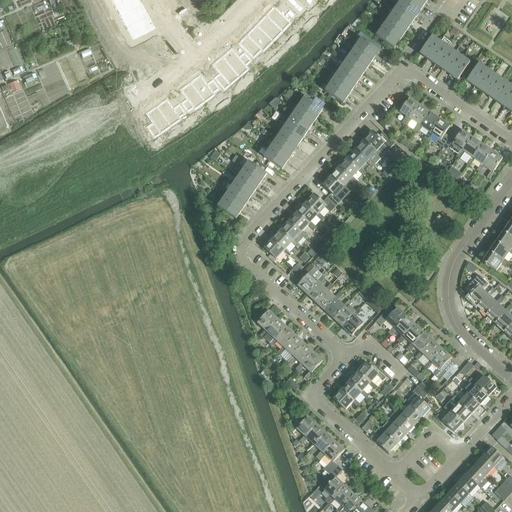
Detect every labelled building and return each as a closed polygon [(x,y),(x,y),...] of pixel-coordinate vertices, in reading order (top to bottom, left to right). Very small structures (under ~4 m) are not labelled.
[(139,0),(125,0),(114,6),(120,17),(143,5),(139,0)] [(297,0),(280,0),(280,1),(289,8),(288,9),(283,13),(291,21),(296,16),(297,16),(298,18),(306,9),(308,11),(308,10),(297,0)] [(297,0),(308,10),(317,1),(316,0),(297,0)] [(401,0),(393,0),(391,3),(397,7),(415,20),(420,12),(402,0),(401,0)] [(402,0),(420,12),(425,5),(417,0),(402,0)] [(143,5),(120,17),(126,28),(149,16),(143,5)] [(99,7),(94,10),(96,15),(102,13),(99,7)] [(274,7),(265,16),(282,32),(291,23),(290,22),(274,7)] [(392,15),(410,27),(415,20),(397,7),(392,15)] [(102,13),(96,15),(99,21),(105,18),(102,13)] [(387,22),(405,34),(410,27),(392,15),(387,22)] [(149,16),(126,28),(133,41),(136,39),(155,29),(149,16)] [(265,16),(256,26),(273,42),(282,32),(265,16)] [(382,29),(399,42),(405,34),(387,22),(382,29)] [(256,26),(246,36),(263,52),(273,42),(256,26)] [(454,28),(450,34),(455,37),(459,32),(454,28)] [(394,49),(399,42),(382,29),(377,37),(394,49)] [(299,30),(295,35),(299,39),(303,35),(299,30)] [(108,31),(102,34),(105,39),(110,36),(108,31)] [(360,33),(352,45),(356,48),(373,60),(379,52),(377,51),(380,47),(364,36),(360,33)] [(110,36),(105,39),(108,45),(113,42),(110,36)] [(246,36),(238,44),(253,59),(261,51),(262,51),(263,52),(246,36)] [(419,55),(427,61),(439,43),(432,38),(419,55)] [(439,43),(427,61),(434,66),(447,48),(439,43)] [(351,55),(368,67),(373,60),(356,48),(351,55)] [(447,48),(434,66),(442,71),(454,53),(447,48)] [(231,49),(221,57),(239,78),(249,70),(246,67),(245,66),(246,66),(251,61),(244,53),(239,57),(239,58),(231,49)] [(454,53),(442,71),(449,76),(461,59),(454,53)] [(346,62),(363,75),(368,67),(351,55),(346,62)] [(221,57),(212,66),(219,74),(219,75),(214,79),(224,91),(239,78),(221,57)] [(461,59),(449,76),(457,82),(469,64),(461,59)] [(264,62),(259,66),(264,70),(268,66),(264,62)] [(340,70),(358,82),(363,75),(346,62),(340,70)] [(466,83),(474,88),(486,71),(479,65),(466,83)] [(335,77),(353,89),(358,82),(340,70),(335,77)] [(486,71),(474,88),(481,93),(494,76),(486,71)] [(200,76),(190,83),(204,103),(215,95),(214,94),(213,93),(214,93),(219,89),(212,81),(207,84),(207,85),(200,76)] [(494,76),(481,93),(489,98),(501,81),(494,76)] [(330,85),(348,97),(353,89),(335,77),(330,85)] [(501,81),(489,98),(496,104),(508,86),(501,81)] [(190,83),(180,91),(186,100),(181,104),(187,113),(192,109),(193,109),(194,110),(204,103),(190,83)] [(343,104),(348,97),(330,85),(325,92),(329,95),(335,99),(343,104)] [(511,88),(508,86),(496,104),(503,109),(511,96),(511,88)] [(511,96),(503,109),(511,114),(511,112),(511,96)] [(299,106),(317,118),(322,111),(304,98),(299,106)] [(166,100),(156,107),(170,127),(180,120),(179,119),(179,118),(180,118),(185,114),(179,105),(174,109),(173,109),(166,100)] [(400,113),(406,117),(402,124),(407,128),(412,121),(410,120),(419,107),(409,100),(405,106),(402,110),(400,113)] [(294,114),(312,126),(317,118),(299,106),(294,114)] [(156,107),(146,114),(152,124),(146,128),(154,139),(170,127),(156,107)] [(410,120),(412,121),(418,126),(414,132),(417,135),(422,128),(420,127),(429,114),(419,107),(410,120)] [(289,121),(307,133),(312,126),(294,114),(289,121)] [(420,127),(422,128),(428,133),(424,139),(427,142),(432,135),(430,134),(439,120),(429,114),(420,127)] [(380,125),(389,133),(393,129),(384,120),(380,125)] [(430,134),(432,135),(438,140),(435,144),(442,149),(449,138),(445,135),(450,128),(439,120),(430,134)] [(284,129),(302,141),(307,133),(289,121),(284,129)] [(279,136),(297,148),(302,141),(284,129),(279,136)] [(373,132),(364,141),(376,153),(377,151),(382,156),(388,150),(389,151),(395,144),(383,133),(378,138),(373,132)] [(449,138),(442,149),(447,152),(449,149),(458,155),(456,158),(459,161),(464,154),(463,153),(472,139),(461,132),(454,142),(449,138)] [(396,139),(402,145),(406,140),(400,135),(396,139)] [(274,143),(292,155),(297,148),(279,136),(274,143)] [(463,153),(464,154),(471,158),(466,165),(469,168),(474,161),(472,160),(482,146),(472,139),(463,153)] [(364,141),(356,150),(368,162),(369,160),(375,166),(381,160),(383,157),(382,156),(377,151),(376,153),(364,141)] [(269,151),(287,163),(292,155),(274,143),(269,151)] [(472,160),(474,161),(480,165),(476,172),(479,174),(484,168),(482,167),(492,153),(482,146),(472,160)] [(356,150),(348,159),(360,170),(361,169),(366,163),(372,169),(375,166),(369,160),(368,162),(356,150)] [(282,171),(287,163),(269,151),(264,159),(282,171)] [(482,167),(484,168),(490,172),(486,179),(489,181),(494,175),(492,174),(502,160),(492,153),(482,167)] [(348,159),(339,168),(351,180),(352,179),(358,172),(364,178),(367,175),(361,169),(360,170),(348,159)] [(243,171),(261,183),(266,175),(248,163),(243,171)] [(339,168),(331,177),(343,189),(344,187),(349,182),(355,187),(358,184),(352,179),(351,180),(339,168)] [(451,168),(446,176),(453,180),(458,172),(451,168)] [(387,169),(382,174),(386,178),(391,173),(387,169)] [(238,178),(256,190),(261,183),(243,171),(238,178)] [(331,177),(322,187),(331,195),(327,199),(336,208),(341,202),(336,196),(341,190),(347,196),(350,193),(344,187),(343,189),(331,177)] [(233,186),(251,198),(256,190),(238,178),(233,186)] [(476,197),(477,197),(480,192),(470,185),(466,190),(476,197)] [(228,193),(246,205),(251,198),(233,186),(228,193)] [(371,188),(366,193),(370,196),(375,191),(371,188)] [(223,201),(241,213),(246,205),(228,193),(223,201)] [(314,195),(306,204),(317,216),(318,214),(324,208),(330,214),(336,208),(327,199),(323,203),(314,195)] [(235,220),(241,213),(223,201),(218,208),(235,220)] [(306,204),(297,213),(309,225),(310,223),(316,218),(322,223),(325,220),(318,214),(317,216),(306,204)] [(297,213),(289,222),(301,234),(302,232),(308,226),(313,232),(316,229),(310,223),(309,225),(297,213)] [(289,222),(280,231),(287,237),(292,243),(294,241),(297,245),(303,239),(305,241),(308,238),(302,232),(301,234),(289,222)] [(511,222),(510,222),(503,232),(511,237),(511,222)] [(280,231),(272,240),(284,251),(285,250),(291,244),(297,250),(299,247),(297,245),(294,241),(292,243),(287,237),(280,231)] [(327,240),(328,241),(333,236),(332,235),(329,232),(324,237),(327,240)] [(511,237),(503,232),(496,242),(510,252),(511,250),(511,248),(511,237)] [(272,240),(264,249),(276,260),(282,253),(288,259),(291,256),(285,250),(284,251),(272,240)] [(319,249),(320,250),(325,245),(324,244),(320,241),(315,246),(319,249)] [(496,242),(489,252),(503,262),(504,260),(509,253),(511,255),(511,250),(510,252),(496,242)] [(307,253),(312,258),(315,254),(311,249),(307,253)] [(496,272),(501,265),(508,269),(511,265),(504,260),(503,262),(489,252),(482,262),(496,272)] [(305,254),(299,260),(304,264),(309,258),(305,254)] [(324,261),(326,258),(321,254),(320,256),(316,260),(320,264),(324,261)] [(290,274),(294,278),(303,269),(298,265),(290,274)] [(311,266),(295,282),(299,285),(297,287),(306,295),(318,283),(317,282),(311,276),(316,271),(313,268),(311,266)] [(333,273),(338,278),(340,277),(342,274),(337,269),(334,271),(333,273)] [(318,283),(306,295),(315,304),(327,292),(325,290),(320,285),(325,279),(322,276),(317,282),(318,283)] [(466,290),(472,296),(468,300),(477,308),(488,296),(487,295),(483,291),(489,285),(479,276),(466,290)] [(327,292),(315,304),(324,312),(336,300),(335,299),(328,293),(334,287),(331,284),(325,290),(327,292)] [(488,296),(477,308),(486,317),(497,304),(496,303),(490,298),(496,291),(493,288),(487,295),(488,296)] [(336,300),(324,312),(333,321),(345,308),(343,307),(338,301),(343,296),(340,293),(335,299),(336,300)] [(361,298),(365,302),(369,298),(365,294),(361,298)] [(497,304),(486,317),(495,325),(506,313),(505,312),(499,306),(505,300),(502,297),(496,303),(497,304)] [(345,308),(333,321),(342,329),(354,317),(353,315),(355,313),(349,307),(352,304),(349,301),(343,307),(345,308)] [(506,313),(495,325),(504,333),(511,324),(511,318),(508,314),(511,310),(511,305),(505,312),(506,313)] [(373,311),(378,315),(382,311),(377,307),(373,311)] [(390,307),(376,323),(381,327),(386,322),(393,328),(388,334),(391,337),(396,331),(394,330),(406,318),(397,309),(394,312),(390,307)] [(354,317),(342,329),(351,337),(354,335),(358,330),(363,325),(356,318),(361,313),(361,312),(358,310),(355,313),(353,315),(354,317)] [(262,340),(263,339),(268,334),(266,332),(278,321),(268,312),(266,315),(261,311),(253,320),(265,331),(259,337),(262,340)] [(394,330),(396,331),(402,337),(397,342),(400,345),(405,340),(403,338),(415,326),(406,318),(394,330)] [(268,334),(263,339),(269,344),(268,345),(271,348),(277,342),(275,341),(286,329),(278,321),(266,332),(268,334)] [(403,338),(405,340),(411,345),(406,350),(409,353),(414,348),(413,347),(424,334),(415,326),(403,338)] [(280,356),(286,350),(284,349),(295,337),(286,329),(275,341),(277,342),(283,348),(277,353),(280,356)] [(420,353),(415,358),(418,361),(423,356),(421,355),(433,343),(424,334),(413,347),(414,348),(420,353)] [(289,364),(295,359),(293,358),(304,346),(295,337),(284,349),(286,350),(291,356),(286,362),(289,364)] [(421,355),(423,356),(429,361),(424,367),(427,370),(432,364),(430,363),(442,351),(433,343),(421,355)] [(298,373),(303,367),(302,366),(313,354),(304,346),(293,358),(295,359),(300,364),(295,370),(298,373)] [(438,370),(433,375),(439,381),(454,365),(450,361),(451,360),(442,351),(430,363),(432,364),(438,370)] [(322,362),(313,354),(302,366),(303,367),(309,373),(304,378),(307,381),(312,376),(311,375),(322,362)] [(403,357),(399,362),(403,365),(407,361),(403,357)] [(465,376),(474,367),(469,363),(461,372),(465,376)] [(367,364),(358,373),(370,384),(371,383),(374,386),(379,380),(383,383),(386,379),(380,374),(379,375),(367,364)] [(410,373),(412,375),(415,378),(419,374),(414,369),(410,373)] [(361,393),(363,392),(368,386),(374,392),(377,389),(374,386),(371,383),(370,384),(358,373),(349,382),(361,393)] [(420,374),(416,378),(421,383),(425,379),(420,374)] [(470,383),(474,387),(475,386),(488,398),(496,388),(484,377),(483,378),(480,375),(475,382),(472,379),(469,382),(470,383)] [(294,392),(295,391),(299,387),(290,379),(285,383),(294,392)] [(353,402),(355,401),(360,395),(366,401),(369,397),(363,392),(361,393),(349,382),(341,391),(353,402)] [(417,388),(426,397),(431,392),(421,383),(417,388)] [(463,388),(460,391),(466,397),(467,395),(479,406),(488,398),(475,386),(474,387),(470,383),(464,389),(463,388)] [(381,394),(385,398),(393,389),(389,385),(381,394)] [(403,404),(408,409),(409,407),(422,419),(430,410),(422,402),(426,397),(417,388),(412,393),(418,398),(411,406),(405,401),(403,404)] [(360,406),(355,401),(353,402),(341,391),(332,400),(345,412),(352,404),(357,409),(360,406)] [(460,391),(452,400),(458,405),(459,404),(471,415),(479,406),(467,395),(466,397),(460,391)] [(452,400),(443,409),(449,415),(450,413),(462,424),(471,415),(459,404),(458,405),(452,400)] [(394,413),(400,418),(401,416),(413,428),(422,419),(409,407),(408,409),(403,415),(397,410),(394,413)] [(353,419),(351,422),(353,424),(354,422),(359,427),(369,416),(364,411),(356,421),(353,419)] [(454,433),(462,424),(450,413),(449,415),(444,420),(438,415),(435,418),(441,423),(442,422),(454,433)] [(387,423),(392,427),(393,425),(405,437),(413,428),(401,416),(400,418),(394,424),(389,418),(386,421),(387,423)] [(301,446),(307,440),(305,439),(317,426),(307,418),(304,421),(300,417),(291,426),(304,437),(298,443),(301,446)] [(370,420),(361,430),(365,434),(374,424),(370,420)] [(380,427),(377,430),(383,436),(385,434),(397,446),(405,437),(393,425),(392,427),(387,423),(382,429),(380,427)] [(311,454),(316,448),(314,447),(326,435),(317,426),(305,439),(307,440),(313,446),(307,451),(311,454)] [(495,432),(491,437),(497,442),(497,441),(501,438),(495,432)] [(375,445),(376,444),(388,455),(397,446),(385,434),(383,436),(377,442),(372,437),(369,440),(375,445)] [(319,462),(325,456),(323,455),(335,443),(326,435),(314,447),(316,448),(321,454),(316,459),(319,462)] [(506,450),(509,447),(510,446),(501,438),(497,441),(497,442),(506,450)] [(325,456),(320,461),(326,466),(322,471),(324,472),(328,476),(329,477),(338,467),(333,463),(344,451),(335,443),(323,455),(325,456)] [(483,457),(494,468),(503,459),(492,448),(483,457)] [(474,467),(486,477),(494,468),(483,457),(474,467)] [(326,489),(324,491),(330,496),(324,502),(329,506),(334,501),(333,499),(344,487),(335,479),(342,471),(338,467),(329,477),(333,481),(326,489)] [(474,467),(466,476),(477,486),(481,490),(489,480),(486,477),(474,467)] [(457,485),(469,495),(477,486),(466,476),(457,485)] [(329,477),(322,485),(326,489),(333,481),(329,477)] [(498,489),(508,498),(511,493),(511,487),(506,481),(498,489)] [(457,485),(449,494),(460,505),(464,509),(473,499),(469,495),(457,485)] [(334,511),(340,511),(343,509),(342,508),(353,495),(344,487),(333,499),(334,501),(340,506),(335,511),(334,511)] [(495,494),(504,502),(508,498),(498,489),(494,493),(495,494)] [(441,503),(450,511),(453,511),(460,505),(449,494),(441,503)] [(343,509),(340,511),(354,511),(362,504),(353,495),(342,508),(343,509)] [(432,511),(450,511),(441,503),(432,511)] [(482,508),(486,511),(494,511),(495,511),(486,503),(482,508)]
